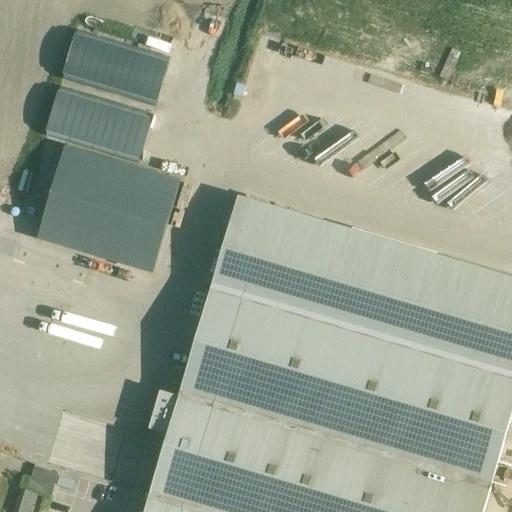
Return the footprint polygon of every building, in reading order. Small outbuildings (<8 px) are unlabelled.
[(154,117),(61,88),(46,135),(140,164),(154,117)] [(68,146),(38,240),(152,275),(182,181),(68,146)] [(373,197),(414,169),(408,159),(367,187),(373,197)] [(416,203),(423,214),(468,187),(461,175),(416,203)] [(411,203),(435,184),(430,177),(406,196),(411,203)] [(494,485),(511,422),(511,278),(240,197),(182,392),(494,485)] [(151,429),(170,435),(146,511),(485,511),(492,491),(162,391),(151,429)] [(51,471),(72,475),(74,463),(82,464),(84,452),(55,447),(51,471)] [(35,467),(32,479),(56,486),(59,474),(35,467)] [(108,488),(110,479),(90,475),(88,483),(108,488)] [(31,480),(28,491),(52,498),(56,486),(32,479),(31,480)]
